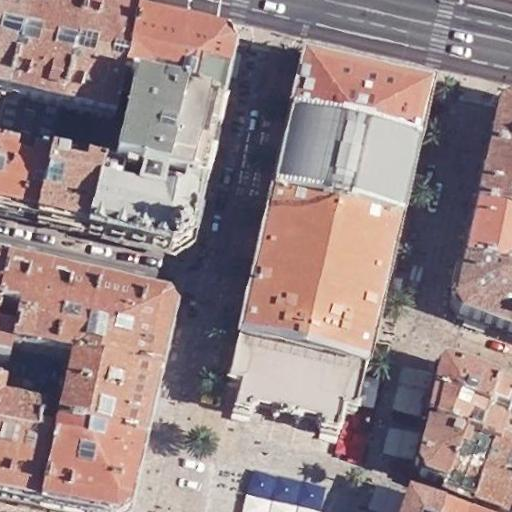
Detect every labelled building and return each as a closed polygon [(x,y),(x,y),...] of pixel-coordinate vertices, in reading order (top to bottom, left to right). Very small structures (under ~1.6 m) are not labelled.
[(0,0),(0,110),(4,112),(30,0),(0,0)] [(30,0),(4,112),(0,129),(0,144),(28,151),(51,156),(83,8),(53,1),(50,0),(30,0)] [(83,8),(51,156),(103,168),(121,87),(136,20),(110,14),(83,8)] [(136,20),(121,87),(219,110),(232,50),(224,40),(180,30),(136,20)] [(302,61),(231,361),(245,364),(234,407),(339,432),(349,389),(360,391),(430,91),(302,61)] [(121,87),(103,168),(113,170),(154,180),(202,193),(210,153),(219,110),(121,87)] [(511,104),(509,104),(495,112),(473,209),(511,218),(511,104)] [(0,144),(0,214),(36,223),(51,156),(28,151),(0,144)] [(51,156),(36,223),(89,235),(102,180),(111,182),(113,170),(103,168),(51,156)] [(102,180),(89,235),(173,254),(192,242),(202,193),(154,180),(113,170),(111,182),(102,180)] [(511,218),(473,209),(460,263),(511,274),(511,218)] [(511,274),(460,263),(451,305),(458,319),(511,337),(511,274)] [(0,364),(5,365),(8,366),(20,314),(0,308),(0,306),(7,267),(0,265),(0,364)] [(8,366),(5,365),(2,377),(47,384),(53,358),(70,362),(157,381),(172,315),(164,304),(7,267),(0,306),(0,308),(20,314),(8,366)] [(141,449),(157,381),(70,362),(64,387),(47,384),(41,412),(58,416),(55,430),(141,449)] [(486,414),(497,384),(449,366),(435,374),(430,394),(486,414)] [(0,386),(0,500),(37,509),(55,430),(38,426),(41,412),(47,384),(2,377),(0,386)] [(511,399),(511,389),(497,384),(486,414),(476,442),(490,447),(499,450),(511,399)] [(476,442),(486,414),(430,394),(423,422),(476,442)] [(511,399),(499,450),(511,454),(511,399)] [(490,447),(476,442),(423,422),(411,467),(420,482),(441,490),(440,493),(471,505),(490,447)] [(55,430),(37,509),(52,511),(127,511),(141,449),(55,430)] [(511,511),(511,454),(499,450),(490,447),(471,505),(493,511),(511,511)] [(440,511),(441,508),(406,496),(401,511),(440,511)]
